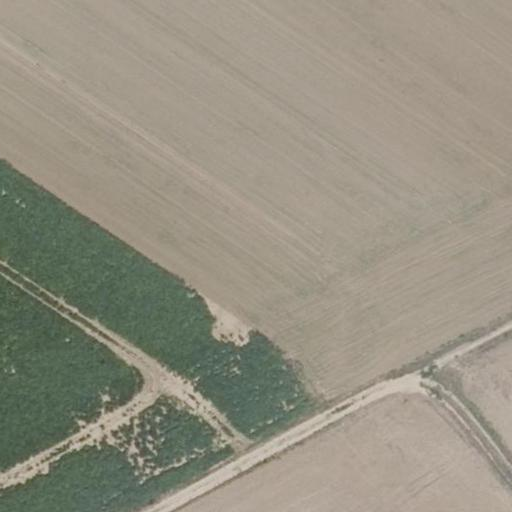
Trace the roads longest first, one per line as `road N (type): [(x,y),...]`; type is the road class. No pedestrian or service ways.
road 1 (track): [(157,511),(511,323)]
road 2 (track): [(401,379),(456,407),(511,474)]
